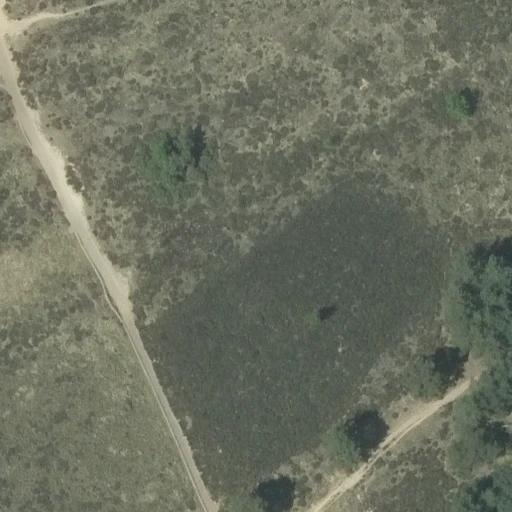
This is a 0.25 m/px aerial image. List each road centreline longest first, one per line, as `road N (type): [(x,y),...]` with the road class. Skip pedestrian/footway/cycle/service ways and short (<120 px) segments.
road 1 (track): [(216,511),(0,66)]
road 2 (track): [(315,511),(374,444),(511,355)]
